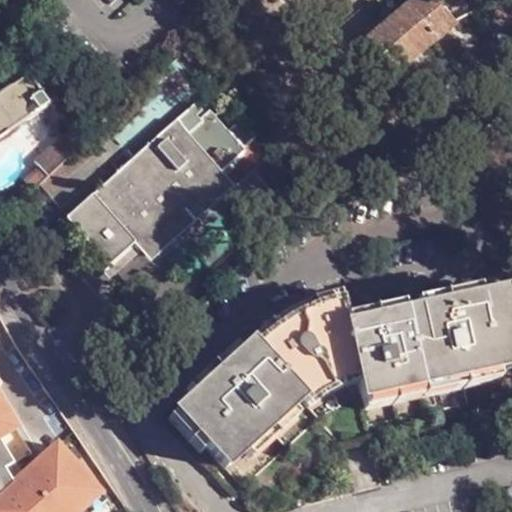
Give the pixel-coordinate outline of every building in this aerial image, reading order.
[(70,11),(59,0),(16,0),(47,32),(70,11)] [(425,0),(417,0),(374,36),(359,17),(331,40),(357,72),(376,57),(394,79),(456,27),(454,25),(446,18),(438,11),(425,0)] [(425,0),(438,11),(446,2),(443,0),(425,0)] [(454,25),(472,16),(466,6),(446,18),(454,25)] [(38,72),(29,59),(9,73),(18,86),(38,72)] [(38,72),(18,86),(0,98),(0,140),(59,101),(38,72)] [(84,218),(77,210),(65,220),(107,268),(133,245),(144,258),(228,180),(219,171),(243,150),(256,139),(241,121),(228,132),(210,111),(200,120),(196,115),(202,110),(195,102),(175,120),(90,198),(98,206),(84,218)] [(90,198),(77,210),(84,218),(98,206),(90,198)] [(511,360),(496,286),(339,321),(336,322),(348,381),(350,384),(353,399),(511,364),(511,360)] [(336,322),(339,321),(334,296),(307,303),(287,312),(269,324),(248,340),(298,396),(304,403),(313,395),(336,384),(348,381),(336,322)] [(192,334),(182,326),(167,339),(173,350),(182,357),(197,343),(192,334)] [(298,396),(248,340),(244,337),(165,409),(220,468),(296,398),(298,396)] [(0,511),(107,511),(115,505),(58,443),(26,472),(17,462),(34,451),(0,394),(0,511)] [(303,405),(304,403),(298,396),(296,398),(303,405)]
